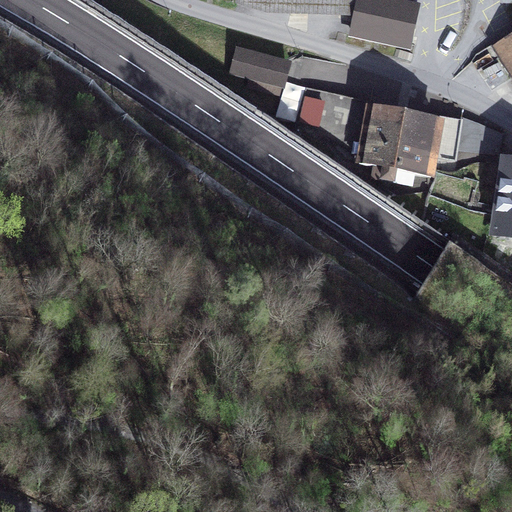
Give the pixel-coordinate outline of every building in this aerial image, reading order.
[(357,16),(361,0),(237,0),(237,4),(261,11),(286,14),(357,16)] [(407,48),(415,9),(376,0),(361,0),(357,16),(353,36),(407,48)] [(376,0),(415,9),(417,0),(376,0)] [(511,41),(496,51),(511,77),(511,41)] [(249,79),(280,88),(287,64),(238,51),(232,74),(249,79)] [(247,88),(278,96),(280,88),(249,79),(247,88)] [(435,158),(456,161),(457,151),(462,122),(439,118),(437,126),(369,112),(370,107),(305,92),(297,120),(350,154),(361,156),(359,166),(376,169),(374,179),(394,183),(395,172),(431,178),(435,158)] [(462,122),(457,151),(499,155),(502,136),(462,122)] [(511,165),(505,164),(494,233),(511,235),(511,165)]
